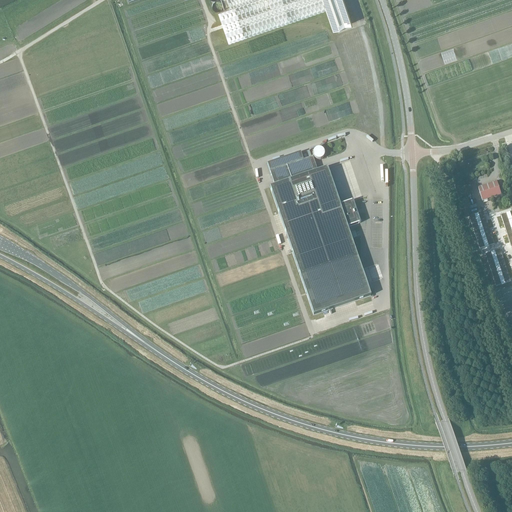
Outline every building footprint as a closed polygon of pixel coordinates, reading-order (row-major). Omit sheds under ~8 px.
[(227,0),(230,8),(218,12),(228,42),(325,9),(322,0),(227,0)] [(343,0),(322,0),(325,9),(333,30),(351,24),(346,8),(347,8),(344,1),(343,1),(343,0)] [(221,10),(222,8),(223,6),(222,4),(220,2),(218,1),(216,1),(214,2),(213,3),(212,6),(212,8),(213,10),(215,11),(217,11),(219,11),(221,10)] [(300,153),(267,164),(270,172),(275,186),(270,187),(283,227),(286,235),(289,244),(292,253),(301,278),(313,316),(371,296),(367,284),(362,270),(359,261),(358,258),(353,244),(347,228),(360,223),(353,201),(340,205),(327,168),(317,171),(314,162),(313,159),(313,157),(303,160),(300,153)] [(384,168),(386,165),(380,159),(377,162),(384,168)] [(347,161),(330,166),(333,178),(340,176),(340,175),(342,174),(343,178),(346,177),(349,184),(354,182),(352,177),(349,178),(348,176),(351,175),(347,161)] [(478,188),(483,201),(501,195),(497,182),(478,188)]
